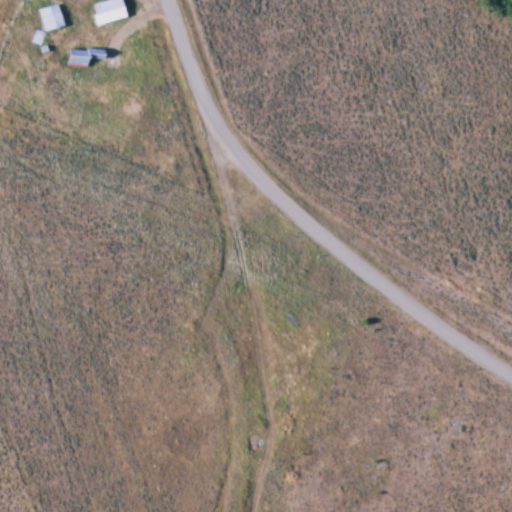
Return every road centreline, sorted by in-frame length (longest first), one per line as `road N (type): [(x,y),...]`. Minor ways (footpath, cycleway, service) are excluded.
road 1 (tertiary): [(166,0),(204,104),(252,169),(375,278),(511,374)]
road 2 (track): [(204,104),(268,406),(268,449),(252,511)]
